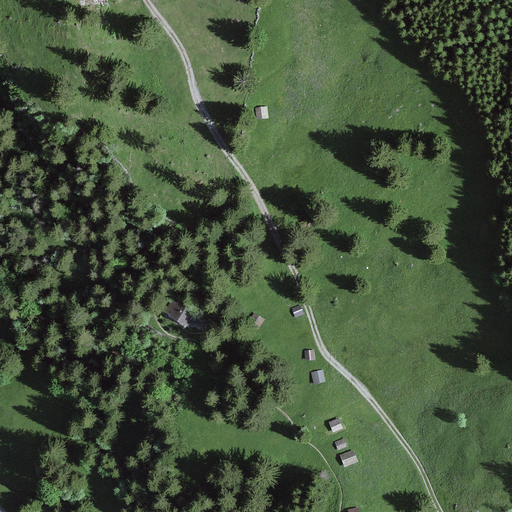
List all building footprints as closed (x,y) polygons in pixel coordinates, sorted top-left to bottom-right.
[(273,102),(261,105),(265,120),(277,117),(273,102)] [(208,315),(183,300),(174,315),(200,330),(208,315)] [(307,304),(299,306),(301,315),(309,313),(307,304)] [(274,318),(257,311),(253,320),(269,328),(274,318)] [(321,348),(310,349),(311,359),(322,358),(321,348)] [(330,368),(316,370),(318,383),(332,381),(330,368)] [(343,415),(335,421),(341,429),(349,424),(343,415)] [(352,436),(342,440),(345,449),(356,445),(352,436)] [(361,448),(346,453),(351,465),(365,460),(361,448)]
